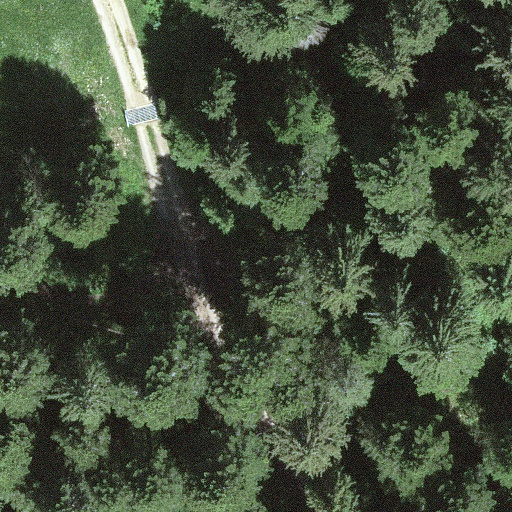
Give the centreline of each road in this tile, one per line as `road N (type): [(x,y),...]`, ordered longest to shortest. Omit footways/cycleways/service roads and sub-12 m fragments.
road 1 (track): [(188,261),(265,418),(335,511)]
road 2 (track): [(106,0),(165,163),(188,261)]
